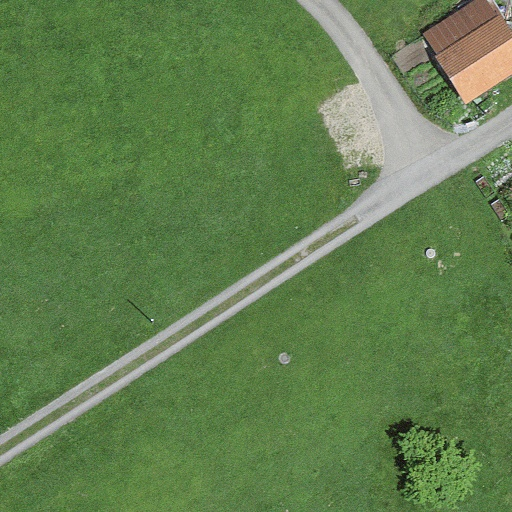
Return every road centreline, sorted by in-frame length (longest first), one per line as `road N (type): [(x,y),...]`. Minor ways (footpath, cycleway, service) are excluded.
road 1 (track): [(0,441),(421,176),(511,110)]
road 2 (track): [(313,0),(348,39),(421,176)]
